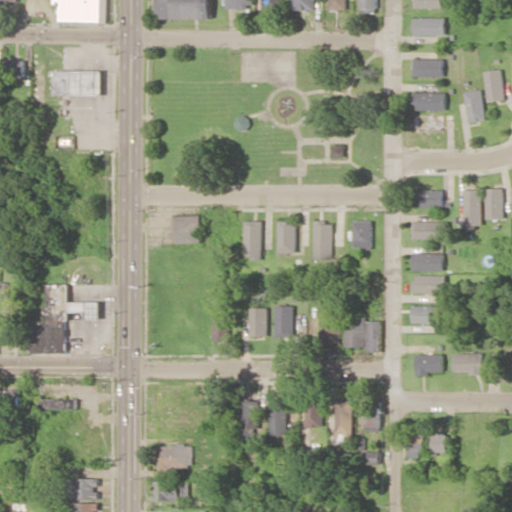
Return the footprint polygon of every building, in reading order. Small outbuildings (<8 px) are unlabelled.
[(61,21),(108,22),(108,0),(55,0),(55,3),(62,4),(61,21)] [(213,0),(161,0),(161,17),(213,18),(213,0)] [(317,9),(316,0),(291,0),(291,9),(317,9)] [(330,0),(331,9),(346,9),(345,0),(330,0)] [(377,0),(360,0),(361,11),(378,10),(377,0)] [(444,7),(443,0),(414,0),(415,8),(444,7)] [(415,35),(447,34),(447,16),(415,17),(415,35)] [(415,58),(414,75),(445,76),(446,58),(415,58)] [(26,78),(27,59),(7,59),(6,78),(26,78)] [(105,70),(55,69),(54,95),(105,95),(105,70)] [(486,70),(489,100),(506,99),(503,69),(486,70)] [(487,120),(484,89),(467,91),(469,121),(487,120)] [(447,92),(414,91),(414,108),(447,109),(447,92)] [(250,129),(250,115),(237,115),(237,129),(250,129)] [(345,144),(333,144),(333,157),(345,157),(345,144)] [(488,187),(489,219),(506,218),(506,187),(488,187)] [(446,189),(418,188),(417,206),(446,206),(446,189)] [(484,226),(483,188),(466,189),(467,227),(484,226)] [(203,242),(202,215),(177,216),(178,243),(203,242)] [(264,220),(247,219),(246,259),(263,259),(264,220)] [(298,220),(280,220),(280,252),(297,252),(298,220)] [(333,258),(334,221),(315,220),(315,258),(333,258)] [(374,220),(355,220),(355,247),(374,247),(374,220)] [(450,221),(414,220),(414,238),(450,238),(450,221)] [(415,269),(446,270),(446,252),(415,252),(415,269)] [(415,291),(448,292),(448,275),(416,273),(415,291)] [(69,353),(70,311),(88,312),(88,318),(102,319),(103,299),(71,299),(71,284),(47,283),(46,320),(32,320),(32,352),(69,353)] [(297,336),(296,304),(277,305),(278,336),(297,336)] [(414,322),(442,322),(442,304),(414,305),(414,322)] [(270,307),(253,307),(252,335),(270,335),(270,307)] [(384,320),(369,320),(369,312),(347,311),(346,346),(369,346),(369,349),(383,349),(384,320)] [(25,314),(9,314),(8,341),(24,341),(25,314)] [(343,343),(344,316),(325,315),(324,342),(343,343)] [(215,340),(230,341),(231,320),(216,319),(215,340)] [(455,372),(485,371),(485,352),(455,353),(455,372)] [(418,354),(418,373),(445,372),(445,353),(418,354)] [(20,389),(0,389),(0,404),(20,404),(20,389)] [(78,398),(41,398),(41,408),(77,409),(78,398)] [(356,399),(339,398),(338,435),(355,436),(356,399)] [(383,425),(384,400),(367,399),(366,425),(383,425)] [(259,440),(260,400),(244,400),(243,439),(259,440)] [(409,457),(425,457),(425,430),(410,430),(409,457)] [(447,453),(448,430),(434,430),(433,453),(447,453)] [(160,444),(161,468),(196,467),(195,443),(160,444)] [(368,464),(383,464),(383,451),(369,450),(368,464)] [(101,478),(65,477),(64,498),(100,499),(101,487),(100,487),(101,478)] [(155,499),(191,500),(192,482),(156,481),(155,499)] [(100,501),(71,502),(70,511),(99,511),(101,511),(100,501)]
